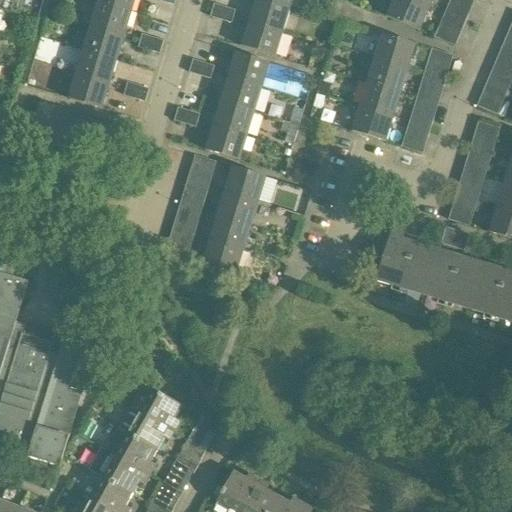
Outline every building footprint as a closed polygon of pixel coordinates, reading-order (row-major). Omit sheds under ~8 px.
[(133,14),(137,0),(100,0),(100,4),(133,14)] [(284,32),(292,8),(264,0),(257,0),(251,22),(284,32)] [(264,0),(292,8),(294,0),(264,0)] [(421,32),(432,8),(412,0),(396,0),(389,18),(421,32)] [(412,0),(432,8),(435,0),(412,0)] [(126,38),(133,14),(100,4),(93,28),(126,38)] [(222,21),(225,8),(215,5),(211,18),(222,21)] [(232,24),(236,11),(225,8),(222,21),(232,24)] [(453,26),(458,14),(448,9),(443,21),(453,26)] [(463,30),(468,18),(458,14),(453,26),(463,30)] [(277,57),(284,32),(251,22),(243,47),(277,57)] [(119,62),(126,38),(93,28),(85,52),(119,62)] [(410,70),(418,45),(384,35),(376,60),(410,70)] [(150,51),(153,39),(143,36),(139,48),(150,51)] [(160,54),(164,42),(153,39),(150,51),(160,54)] [(112,86),(119,62),(85,52),(78,76),(112,86)] [(263,89),(271,64),(237,54),(233,68),(228,67),(226,73),(231,75),(230,79),(263,89)] [(403,94),(410,70),(376,60),(369,84),(403,94)] [(200,77),(204,64),(194,61),(190,73),(200,77)] [(211,80),(215,67),(204,64),(200,77),(211,80)] [(433,84),(437,71),(427,68),(423,81),(433,84)] [(444,87),(445,83),(448,74),(437,71),(433,84),(444,87)] [(104,111),(112,86),(78,76),(70,101),(104,111)] [(495,94),(501,81),(491,77),(485,89),(495,94)] [(256,113),(263,89),(230,79),(222,103),(256,113)] [(506,98),(511,86),(501,81),(495,94),(506,98)] [(135,100),(139,87),(128,84),(125,96),(135,100)] [(396,118),(403,94),(369,84),(362,108),(396,118)] [(146,103),(149,90),(139,87),(135,100),(146,103)] [(318,96),(314,108),(319,109),(321,110),(325,98),(318,96)] [(248,137),(256,113),(222,103),(215,127),(248,137)] [(389,143),(396,118),(362,108),(354,133),(389,143)] [(186,125),(190,112),(179,109),(175,122),(186,125)] [(196,128),(200,116),(190,112),(186,125),(196,128)] [(419,132),(423,120),(412,117),(408,129),(419,132)] [(429,136),(430,134),(433,123),(423,120),(419,132),(429,136)] [(290,125),(285,144),(293,146),(298,128),(290,125)] [(241,161),(248,137),(215,127),(207,151),(241,161)] [(480,157),(484,145),(474,141),(470,154),(480,157)] [(491,160),(495,148),(484,145),(480,157),(491,160)] [(260,203),(268,178),(234,168),(227,193),(260,203)] [(197,191),(201,177),(191,174),(187,187),(197,191)] [(208,194),(212,181),(201,177),(197,191),(208,194)] [(511,212),(511,186),(506,185),(499,209),(511,212)] [(465,205),(469,193),(459,189),(455,202),(465,205)] [(253,227),(260,203),(227,193),(219,217),(253,227)] [(476,209),(480,196),(469,193),(465,205),(476,209)] [(511,240),(511,212),(499,209),(491,234),(511,240)] [(246,251),(253,227),(219,217),(212,241),(246,251)] [(182,239),(186,226),(176,223),(172,236),(182,239)] [(511,322),(511,279),(402,246),(408,229),(395,225),(378,282),(511,322)] [(193,242),(197,229),(186,226),(182,239),(193,242)] [(465,251),(470,235),(447,229),(442,244),(465,251)] [(238,276),(246,251),(212,241),(205,266),(238,276)] [(0,450),(61,469),(98,347),(80,342),(67,338),(66,338),(63,348),(14,333),(29,283),(0,273),(0,450)] [(171,430),(184,407),(154,391),(142,414),(171,430)] [(131,408),(120,430),(130,435),(160,451),(171,430),(142,414),(131,408)] [(217,436),(221,430),(222,429),(203,418),(198,426),(217,436)] [(107,452),(118,457),(147,474),(160,451),(130,435),(120,430),(107,452)] [(135,495),(147,474),(118,457),(106,479),(135,495)] [(185,473),(191,462),(181,457),(175,468),(185,473)] [(194,478),(200,467),(191,462),(185,473),(194,478)] [(245,511),(259,486),(236,473),(220,502),(237,511),(245,511)] [(113,511),(126,511),(135,495),(106,479),(94,501),(113,511)] [(274,511),(282,499),(259,486),(245,511),(274,511)] [(302,511),(303,511),(282,499),(274,511),(302,511)] [(0,511),(21,511),(22,509),(0,501),(0,511)] [(113,511),(94,501),(87,511),(113,511)] [(163,511),(166,506),(157,501),(150,511),(163,511)]
